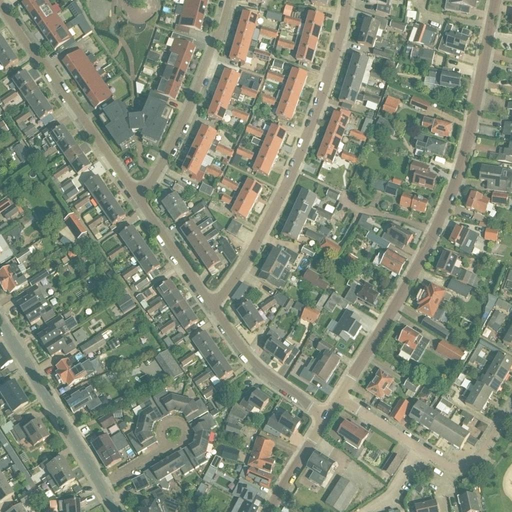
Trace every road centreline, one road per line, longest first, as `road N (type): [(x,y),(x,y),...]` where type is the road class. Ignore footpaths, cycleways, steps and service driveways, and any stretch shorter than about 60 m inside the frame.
road 1 (tertiary): [(338,397),(403,291),(463,164),(496,0)]
road 2 (residential): [(212,307),(286,189),(348,0)]
road 3 (residential): [(138,201),(0,1)]
road 4 (residential): [(338,397),(465,470),(478,463),(511,408)]
road 5 (residential): [(138,201),(210,64),(231,0)]
road 6 (secondary): [(100,486),(0,321)]
road 7 (residential): [(323,420),(259,369),(212,307)]
road 8 (residential): [(212,307),(138,201)]
